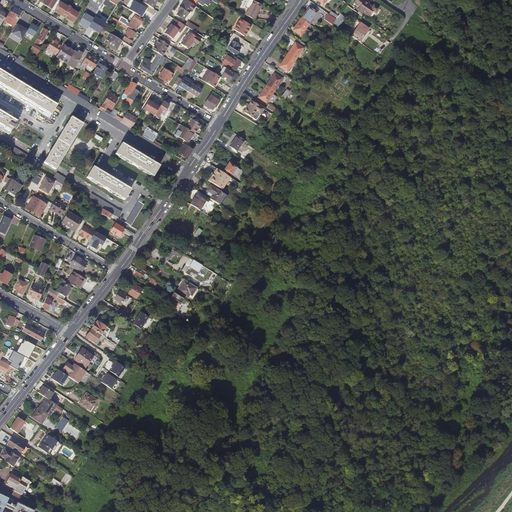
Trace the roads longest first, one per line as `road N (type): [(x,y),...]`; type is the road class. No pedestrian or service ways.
road 1 (secondary): [(218,125),(300,0)]
road 2 (residential): [(0,202),(117,272)]
road 3 (residential): [(123,67),(15,0)]
